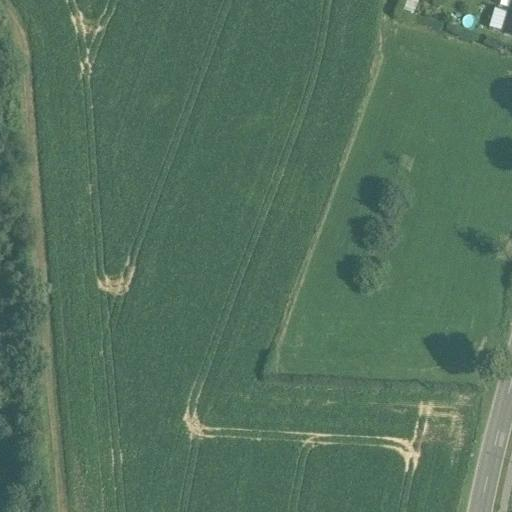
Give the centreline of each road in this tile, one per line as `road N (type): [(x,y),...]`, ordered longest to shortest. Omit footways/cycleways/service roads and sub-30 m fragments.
road 1 (track): [(70,511),(33,59),(0,9)]
road 2 (secondary): [(478,511),(511,381)]
